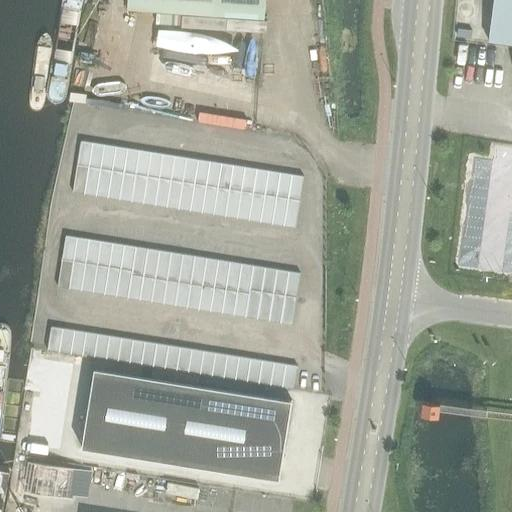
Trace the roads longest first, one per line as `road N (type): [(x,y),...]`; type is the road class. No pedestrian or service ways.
road 1 (tertiary): [(406,302),(437,0)]
road 2 (tertiary): [(410,0),(379,298)]
road 3 (tertiary): [(379,298),(346,511)]
road 4 (tertiary): [(374,511),(406,302)]
